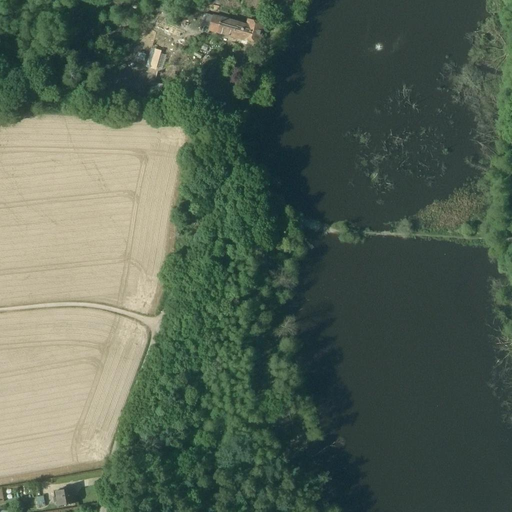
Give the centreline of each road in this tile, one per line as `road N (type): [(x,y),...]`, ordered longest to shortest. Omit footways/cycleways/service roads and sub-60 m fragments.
road 1 (unclassified): [(289,0),(263,53),(231,163),(131,399),(103,511)]
road 2 (track): [(0,310),(73,304),(160,324)]
